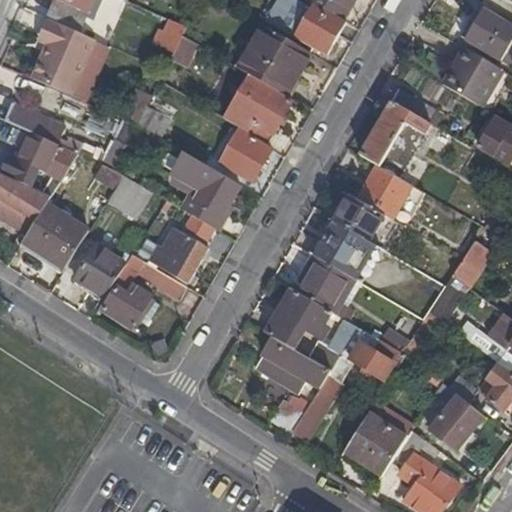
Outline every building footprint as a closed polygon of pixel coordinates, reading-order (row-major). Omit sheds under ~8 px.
[(91,0),(45,0),(52,3),(44,22),(76,36),(91,3),(91,0)] [(112,0),(105,0),(102,7),(112,12),(116,2),(112,0)] [(299,3),(293,0),(278,0),(263,26),(324,62),(344,29),(339,27),(299,3)] [(300,0),(299,3),(339,27),(354,0),(300,0)] [(511,9),(511,10),(495,0),(490,0),(475,26),(469,23),(464,31),(471,35),(465,45),(496,63),(511,36),(511,9)] [(511,0),(495,0),(511,10),(511,8),(511,0)] [(76,36),(44,22),(33,47),(42,51),(39,58),(28,84),(69,101),(94,44),(76,36)] [(178,39),(183,30),(165,23),(156,42),(172,50),(178,39)] [(231,71),(237,74),(261,33),(255,30),(231,71)] [(308,61),(261,33),(237,74),(249,82),(271,95),(284,102),(308,61)] [(190,46),(178,39),(172,50),(168,58),(179,64),(190,46)] [(42,51),(33,47),(30,54),(39,58),(42,51)] [(437,87),(480,112),(500,77),(457,51),(437,87)] [(271,95),(249,82),(223,126),(265,150),(271,140),(251,128),(271,95)] [(123,126),(133,130),(142,111),(147,100),(134,94),(119,124),(123,126)] [(59,102),(43,95),(38,107),(54,114),(59,102)] [(251,128),(271,140),(291,106),(284,102),(271,95),(251,128)] [(390,106),(357,161),(378,173),(397,140),(410,119),(390,106)] [(8,111),(2,126),(27,138),(80,162),(104,172),(110,175),(123,149),(114,145),(105,160),(55,137),(57,133),(8,111)] [(142,111),(133,130),(148,139),(157,144),(168,127),(142,111)] [(410,119),(397,140),(415,150),(427,129),(410,119)] [(511,149),(511,130),(504,126),(500,134),(485,125),(471,150),(502,168),(511,149)] [(123,149),(133,130),(123,126),(114,145),(123,149)] [(148,139),(133,130),(123,149),(137,157),(148,139)] [(269,155),(235,136),(217,167),(250,187),(269,155)] [(80,162),(27,138),(15,166),(10,164),(1,182),(36,197),(43,181),(50,185),(42,200),(53,205),(80,162)] [(170,179),(200,196),(212,175),(182,158),(170,179)] [(115,198),(124,183),(110,175),(104,172),(96,185),(115,198)] [(412,193),(378,173),(358,207),(383,221),(393,227),(412,193)] [(238,191),(212,175),(200,196),(193,207),(220,223),(238,191)] [(1,182),(0,181),(0,225),(29,242),(48,212),(53,205),(42,200),(36,197),(1,182)] [(358,207),(348,201),(333,228),(368,248),(383,221),(358,207)] [(478,232),(471,243),(488,256),(490,258),(498,247),(490,242),(508,215),(496,206),(478,232)] [(29,242),(24,250),(65,277),(89,239),(48,212),(29,242)] [(333,228),(323,221),(312,240),(374,276),(385,258),(380,255),(368,248),(333,228)] [(383,221),(368,248),(380,255),(395,229),(393,227),(383,221)] [(215,237),(193,224),(183,243),(171,236),(160,255),(153,251),(144,266),(184,289),(215,237)] [(457,264),(448,278),(459,287),(465,291),(488,256),(471,243),(457,264)] [(73,286),(102,305),(124,270),(95,252),(73,286)] [(448,278),(457,264),(439,254),(423,281),(439,290),(448,278)] [(186,295),(130,261),(124,270),(102,305),(99,309),(105,312),(102,317),(130,333),(135,324),(146,306),(148,303),(134,294),(129,303),(119,298),(122,293),(125,295),(128,291),(134,279),(156,292),(154,296),(178,310),(186,295)] [(345,283),(310,262),(290,297),(325,317),(345,283)] [(423,315),(439,290),(423,281),(407,271),(385,306),(417,325),(423,315)] [(439,290),(423,315),(434,323),(459,287),(448,278),(439,290)] [(129,303),(134,294),(128,291),(125,295),(122,293),(119,298),(129,303)] [(325,317),(290,297),(289,296),(271,327),(275,329),(267,342),(270,344),(289,356),(302,333),(315,341),(328,319),(325,317)] [(146,306),(135,324),(141,328),(146,319),(150,321),(156,312),(146,306)] [(402,346),(394,358),(402,362),(410,368),(438,326),(434,323),(423,315),(417,325),(402,346)] [(511,326),(501,318),(483,342),(464,328),(456,339),(480,357),(488,347),(504,359),(508,353),(511,356),(511,326)] [(353,334),(331,321),(328,325),(339,331),(333,341),(345,347),(353,334)] [(325,378),(323,381),(337,390),(351,368),(385,390),(402,362),(394,358),(383,351),(353,334),(345,347),(325,378)] [(383,351),(394,358),(402,346),(390,339),(383,351)] [(303,365),(325,378),(345,347),(333,341),(325,354),(315,347),(303,365)] [(289,356),(270,344),(251,374),(290,399),(283,409),(300,419),(303,413),(306,409),(293,400),(301,387),(315,395),(323,381),(325,378),(303,365),(289,356)] [(511,384),(490,368),(478,384),(488,392),(479,404),(499,418),(508,406),(511,409),(511,384)] [(450,380),(442,391),(453,399),(463,406),(471,395),(450,380)] [(303,413),(318,422),(329,404),(315,395),(306,409),(303,413)] [(463,406),(453,399),(427,437),(453,456),(480,419),(463,406)] [(288,437),(300,419),(283,409),(278,406),(265,427),(286,440),(288,437)] [(300,419),(288,437),(303,446),(318,422),(303,413),(300,419)] [(365,422),(341,460),(379,484),(393,461),(403,446),(365,422)] [(403,446),(393,461),(407,470),(412,463),(421,448),(408,438),(403,446)] [(402,509),(406,511),(445,511),(457,494),(412,463),(407,470),(398,484),(412,494),(402,509)]
